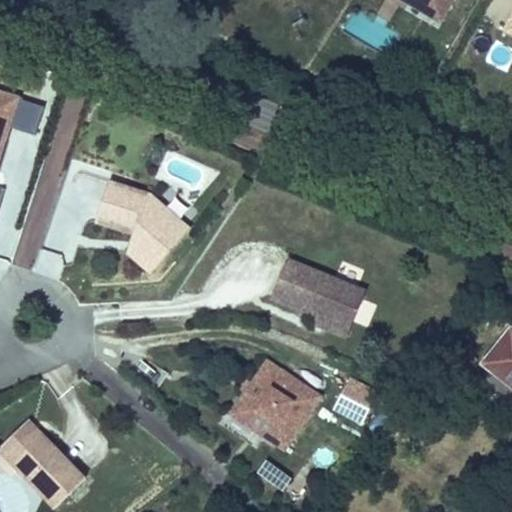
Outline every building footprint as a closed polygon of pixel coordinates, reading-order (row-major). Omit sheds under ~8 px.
[(404,0),(443,22),(455,0),(404,0)] [(32,133),(42,103),(0,90),(0,144),(3,135),(0,133),(3,124),(32,133)] [(187,227),(146,193),(108,182),(97,222),(135,233),(142,235),(140,241),(161,259),(187,227)] [(161,259),(140,241),(142,235),(135,233),(129,252),(151,271),(161,259)] [(319,314),(351,325),(365,288),(284,258),(270,296),(319,314)] [(369,329),(376,304),(362,300),(356,325),(369,329)] [(348,332),(351,325),(319,314),(316,321),(348,332)] [(511,393),(511,327),(504,321),(491,337),(472,361),(511,393)] [(232,416),(286,451),(321,396),(266,362),(232,416)] [(388,397),(348,378),(333,410),(361,424),(367,412),(378,417),(388,397)] [(0,454),(54,510),(84,480),(27,422),(0,448),(0,454)] [(266,463),(256,475),(279,494),(289,482),(266,463)]
